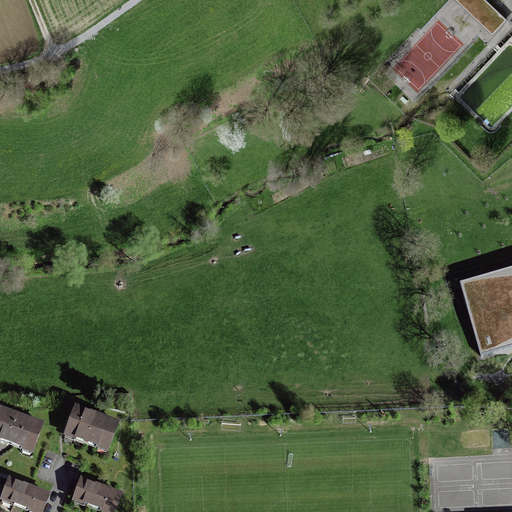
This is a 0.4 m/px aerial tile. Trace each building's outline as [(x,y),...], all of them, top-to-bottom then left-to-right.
[(456,0),(492,34),(507,19),(486,0),(456,0)] [(511,272),(461,287),(481,357),(511,348),(511,272)] [(73,404),(82,407),(86,395),(77,392),(73,404)] [(109,451),(119,424),(76,407),(66,435),(109,451)] [(0,440),(34,453),(43,427),(0,410),(0,440)] [(2,499),(36,511),(43,511),(50,496),(31,488),(9,480),(2,499)] [(101,488),(82,481),(75,500),(106,511),(114,511),(121,496),(101,488)]
